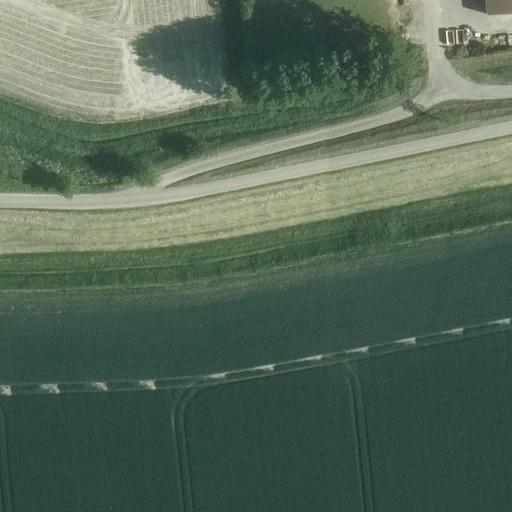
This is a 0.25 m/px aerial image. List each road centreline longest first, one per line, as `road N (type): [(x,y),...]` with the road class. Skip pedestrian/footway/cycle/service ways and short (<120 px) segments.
road 1 (unclassified): [(511,90),(440,93),(393,115),(194,168),(137,198)]
road 2 (unclassified): [(137,198),(511,127)]
road 3 (unclassified): [(0,202),(137,198)]
